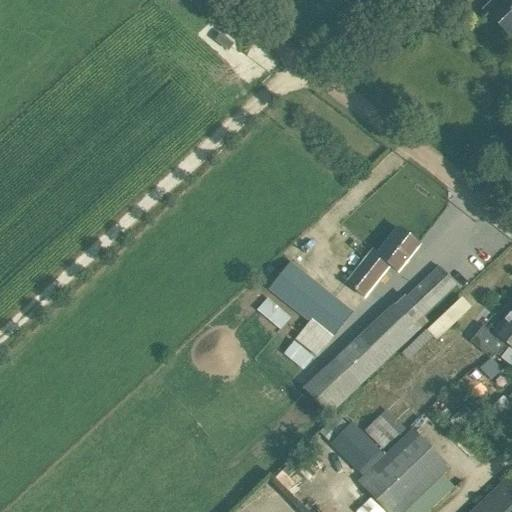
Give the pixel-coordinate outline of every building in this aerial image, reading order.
[(511,0),(495,0),(484,11),(511,39),(511,37),(511,0)] [(371,253),(345,285),(364,299),(389,267),(396,273),(417,246),(397,230),(376,256),(371,253)] [(289,264),(267,291),(308,322),(283,354),(303,370),(314,358),(316,359),(353,314),(289,264)] [(394,306),(303,390),(328,417),(426,322),(422,317),(455,287),(437,268),(395,306),(394,306)] [(266,296),(256,309),(279,327),(289,314),(266,296)] [(426,330),(400,355),(407,362),(432,337),(436,341),(471,308),(461,298),(426,331),(426,330)] [(482,327),(469,342),(489,359),(505,345),(511,336),(511,307),(504,318),(491,334),(482,327)] [(509,348),(500,359),(510,367),(511,364),(511,336),(505,345),(509,348)] [(502,397),(488,411),(497,421),(498,420),(505,427),(511,419),(511,393),(505,401),(502,397)] [(335,416),(318,433),(329,444),(346,426),(335,416)] [(380,418),(361,435),(381,453),(399,436),(380,418)] [(381,454),(361,435),(361,436),(351,425),(328,445),(357,473),(366,464),(368,466),(381,454)] [(370,468),(356,483),(384,511),(404,511),(438,480),(449,470),(410,430),(382,455),(381,454),(368,466),(370,468)] [(306,483),(320,476),(311,459),(298,466),(306,483)] [(331,499),(346,487),(333,473),(319,486),(331,499)] [(507,486),(479,511),(511,511),(511,479),(506,485),(507,486)] [(361,511),(351,499),(336,511),(361,511)]
